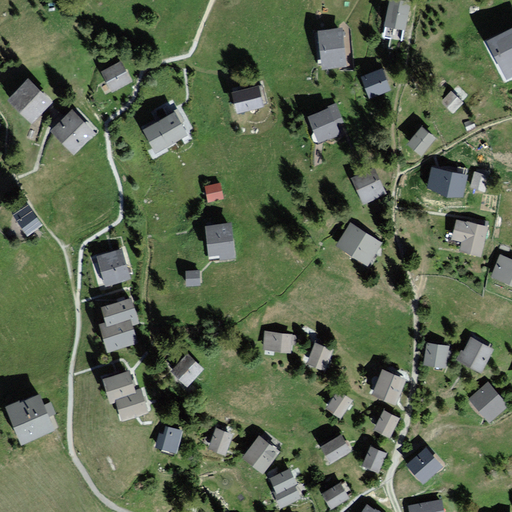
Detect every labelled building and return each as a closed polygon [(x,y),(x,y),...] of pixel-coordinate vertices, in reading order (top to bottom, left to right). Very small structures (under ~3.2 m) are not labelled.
[(400,4),(381,1),(376,33),(395,36),(400,4)] [(345,28),(322,31),(326,69),(350,66),(345,28)] [(511,33),(498,41),(511,68),(511,33)] [(136,81),(124,61),(105,72),(117,92),(136,81)] [(387,67),(367,75),(376,97),(396,89),(387,67)] [(60,100),(34,77),(13,100),(39,123),(60,100)] [(257,88),(233,95),(237,112),(262,105),(257,88)] [(468,100),(457,91),(447,102),(458,112),(468,100)] [(346,132),(335,106),(311,117),(321,142),(346,132)] [(99,133),(77,111),(56,133),(77,155),(99,133)] [(186,132),(177,115),(146,131),(155,149),(186,132)] [(443,137),(428,126),(414,143),(430,154),(443,137)] [(394,193),(382,168),(360,179),(372,204),(394,193)] [(494,176),(479,172),(475,187),(491,191),(494,176)] [(222,182),(206,185),(210,204),(226,200),(222,182)] [(462,189),(432,187),(431,203),(461,206),(462,189)] [(40,225),(28,207),(12,218),(25,235),(40,225)] [(497,225),(461,218),(457,239),(470,242),(468,253),(490,257),(497,225)] [(342,245),(377,266),(392,243),(357,221),(342,245)] [(235,223),(212,226),(216,257),(226,255),(229,260),(240,259),(235,223)] [(135,279),(126,248),(99,256),(109,287),(135,279)] [(511,257),(505,255),(497,277),(511,282),(511,257)] [(203,270),(188,270),(189,285),(203,285),(203,270)] [(145,325),(137,297),(108,306),(113,323),(107,325),(115,351),(144,343),(139,326),(145,325)] [(299,332),(269,330),(268,349),(297,351),(299,332)] [(501,349),(477,337),(465,361),(488,373),(501,349)] [(339,348),(320,342),(313,364),(332,370),(339,348)] [(455,346),(430,343),(428,366),(452,369),(455,346)] [(210,369),(193,354),(177,371),(194,386),(210,369)] [(413,379),(389,369),(379,395),(403,404),(413,379)] [(139,371),(114,378),(120,399),(125,398),(132,421),(158,413),(151,391),(146,392),(139,371)] [(511,409),(511,403),(492,382),(474,399),(497,423),(511,409)] [(358,399),(342,389),(330,407),(346,418),(358,399)] [(62,430),(45,393),(13,407),(30,444),(62,430)] [(399,418),(382,411),(373,431),(390,438),(399,418)] [(170,433),(163,432),(160,449),(183,453),(187,429),(171,427),(170,433)] [(240,434),(222,428),(216,449),(233,455),(240,434)] [(357,450),(346,433),(326,444),(337,462),(357,450)] [(286,450),(265,435),(249,458),(270,473),(286,450)] [(386,453),(368,447),(360,467),(379,474),(386,453)] [(451,467),(433,447),(413,465),(431,485),(451,467)] [(296,466),(275,476),(282,492),(280,493),(286,506),(305,497),(300,487),(305,484),(296,466)] [(346,483),(329,492),(338,508),(355,498),(346,483)] [(450,511),(447,497),(412,506),(413,511),(450,511)]
